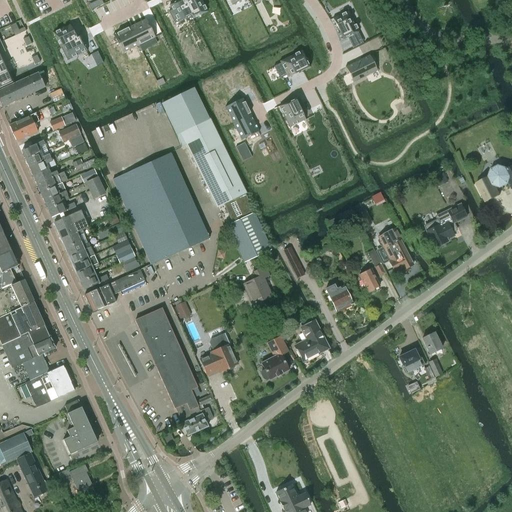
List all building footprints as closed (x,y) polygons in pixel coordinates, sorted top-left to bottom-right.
[(171,10),(168,12),(174,24),(177,22),(191,15),(193,19),(184,0),(179,0),(169,5),(171,10)] [(184,0),(193,19),(207,12),(201,0),(188,0),(185,2),(184,0)] [(340,14),(332,18),(343,40),(347,38),(353,49),(363,43),(358,32),(359,32),(355,25),(356,25),(348,11),(340,14)] [(136,24),(129,27),(138,45),(151,39),(155,38),(154,36),(153,36),(146,21),(146,19),(136,24)] [(70,24),(53,33),(59,47),(80,37),(80,36),(76,38),(70,24)] [(116,33),(113,35),(114,37),(121,52),(122,54),(133,48),(138,45),(129,27),(116,34),(116,33)] [(28,37),(23,39),(26,46),(31,44),(28,37)] [(80,37),(59,47),(60,47),(66,60),(69,58),(70,59),(87,51),(80,37)] [(280,63),(273,67),(280,79),(287,75),(288,78),(302,71),(310,67),(308,64),(301,51),(295,54),(279,61),(280,63)] [(37,55),(31,58),(34,65),(39,63),(40,63),(37,55)] [(369,55),(345,67),(346,68),(353,81),(352,81),(353,83),(377,71),(376,69),(376,70),(369,57),(370,56),(369,55)] [(5,63),(0,64),(0,76),(9,72),(5,63)] [(42,70),(37,73),(0,89),(0,105),(1,107),(44,87),(39,75),(43,73),(42,70)] [(43,73),(39,75),(44,87),(47,86),(49,91),(54,88),(55,90),(61,88),(53,70),(48,72),(47,72),(43,73)] [(9,72),(0,76),(0,88),(13,82),(9,72)] [(193,89),(165,102),(181,135),(194,161),(216,207),(244,194),(209,121),(193,89)] [(226,106),(225,107),(233,124),(251,115),(243,98),(241,99),(242,99),(226,107),(226,106)] [(295,99),(279,106),(289,128),(305,120),(295,99)] [(72,113),(61,118),(64,126),(76,121),(72,113)] [(9,126),(16,141),(37,132),(34,124),(38,122),(35,114),(9,126)] [(251,115),(233,124),(241,140),(243,139),(242,139),(257,132),(258,132),(259,131),(251,115)] [(61,118),(50,123),(53,131),(64,126),(61,118)] [(80,135),(76,125),(58,133),(62,140),(57,142),(58,144),(80,135)] [(80,135),(69,140),(72,148),(83,142),(80,135)] [(25,159),(46,150),(42,141),(22,151),(23,155),(22,156),(23,158),(25,159)] [(243,162),(252,157),(244,142),(235,147),(243,162)] [(76,148),(79,155),(89,151),(85,144),(76,148)] [(50,158),(46,150),(25,159),(26,160),(25,162),(26,164),(28,164),(29,167),(50,158)] [(201,243),(209,239),(170,154),(112,180),(151,265),(201,243)] [(32,175),(33,176),(47,170),(45,165),(51,162),(50,158),(29,167),(31,171),(30,173),(31,175),(32,175)] [(80,164),(82,170),(96,164),(93,158),(82,164),(80,164)] [(80,159),(72,163),(73,167),(80,164),(82,164),(80,159)] [(511,189),(511,167),(506,170),(506,169),(499,167),(491,170),(489,177),(476,184),(485,202),(499,195),(495,185),(500,187),(507,183),(508,182),(511,189)] [(94,169),(85,173),(88,181),(97,177),(94,169)] [(35,181),(36,184),(57,175),(56,172),(50,174),(47,170),(33,176),(33,177),(33,178),(34,181),(35,181)] [(40,193),(61,183),(67,180),(63,172),(57,175),(36,184),(38,188),(37,189),(38,191),(40,192),(40,193)] [(443,174),(435,178),(439,186),(447,181),(443,174)] [(86,183),(89,190),(100,186),(97,178),(86,183)] [(61,183),(40,193),(41,193),(40,195),(41,197),(43,198),(44,201),(65,192),(61,183)] [(104,194),(100,186),(89,190),(93,199),(104,194)] [(65,192),(44,201),(46,204),(45,206),(46,208),(48,209),(62,202),(69,200),(65,192)] [(64,207),(62,202),(48,209),(52,218),(75,207),(73,203),(64,207)] [(460,204),(447,211),(451,219),(453,224),(466,217),(460,204)] [(54,226),(57,232),(85,220),(81,211),(54,223),(55,226),(54,226)] [(357,216),(362,227),(371,223),(365,212),(357,216)] [(254,213),(232,223),(232,224),(249,260),(271,250),(254,213)] [(437,221),(424,227),(428,233),(426,234),(429,239),(430,239),(435,248),(436,247),(436,248),(442,245),(442,244),(448,241),(447,240),(454,236),(452,233),(451,230),(456,228),(453,224),(451,219),(440,225),(437,220),(437,221)] [(60,236),(61,239),(82,230),(83,230),(88,228),(85,220),(57,232),(58,236),(60,236)] [(113,227),(116,235),(123,232),(120,224),(113,227)] [(62,244),(64,249),(80,242),(78,237),(84,234),(83,230),(82,230),(61,239),(63,243),(62,244)] [(402,271),(413,265),(406,253),(408,252),(396,231),(378,240),(390,261),(389,262),(395,273),(401,270),(402,271)] [(0,256),(11,251),(2,232),(0,232),(0,256)] [(126,241),(123,232),(114,236),(118,244),(126,241)] [(68,253),(69,256),(90,247),(89,244),(87,244),(85,239),(80,242),(64,249),(66,252),(68,253)] [(126,241),(113,247),(116,254),(129,249),(126,241)] [(90,247),(69,256),(70,259),(70,261),(72,265),(94,255),(90,247)] [(290,247),(283,251),(297,278),(304,275),(290,247)] [(120,263),(133,257),(129,249),(116,255),(120,263)] [(372,250),(367,253),(379,277),(385,274),(372,250)] [(0,290),(16,283),(10,269),(18,266),(11,251),(0,256),(0,290)] [(77,273),(97,264),(94,255),(72,265),(74,269),(75,270),(77,273)] [(134,258),(123,263),(126,269),(137,264),(134,258)] [(99,267),(97,264),(77,273),(78,276),(77,278),(79,282),(95,275),(93,270),(99,267)] [(265,267),(254,273),(257,278),(243,285),(253,305),(271,296),(263,279),(269,276),(265,267)] [(373,289),(379,286),(374,276),(375,275),(374,272),(372,273),(370,269),(359,275),(368,292),(369,292),(369,293),(374,291),(373,289)] [(108,285),(113,295),(122,291),(145,281),(140,270),(108,285)] [(97,279),(95,275),(79,282),(82,287),(83,287),(84,290),(108,279),(106,275),(97,279)] [(0,317),(14,311),(14,310),(33,301),(24,280),(16,283),(0,290),(0,317)] [(113,295),(108,285),(84,295),(85,298),(86,297),(88,301),(87,301),(88,303),(89,303),(93,311),(92,312),(93,314),(94,313),(94,312),(97,311),(98,311),(99,311),(99,309),(106,306),(107,306),(116,302),(113,295)] [(340,311),(352,304),(344,288),(340,290),(339,288),(335,290),(333,285),(325,290),(335,310),(339,308),(340,310),(340,311)] [(21,308),(14,311),(0,317),(0,343),(1,345),(27,333),(45,326),(34,302),(21,307),(21,308)] [(175,306),(181,320),(190,316),(184,302),(175,306)] [(170,399),(190,390),(197,388),(161,309),(135,320),(170,399)] [(302,361),(327,348),(313,321),(301,328),(307,340),(295,347),(302,361)] [(32,344),(50,336),(45,326),(27,333),(32,344)] [(38,356),(32,344),(27,333),(1,345),(12,369),(22,364),(22,363),(38,356)] [(422,339),(430,355),(442,349),(434,333),(422,339)] [(211,354),(199,359),(206,374),(217,369),(219,373),(227,369),(229,370),(231,370),(233,369),(234,367),(235,366),(238,364),(224,334),(210,340),(209,343),(213,351),(210,353),(211,354)] [(38,356),(39,355),(54,349),(55,349),(50,337),(50,336),(32,344),(38,356)] [(288,369),(281,355),(288,352),(280,337),(267,344),(274,357),(262,363),(261,363),(261,364),(264,370),(261,371),(260,374),(263,379),(266,380),(269,379),(270,380),(277,376),(278,376),(278,375),(280,374),(280,375),(281,374),(288,370),(288,371),(289,370),(288,369)] [(400,357),(399,358),(407,373),(424,365),(421,358),(418,359),(414,350),(405,354),(404,353),(400,355),(400,357)] [(39,355),(38,356),(22,363),(22,364),(30,381),(47,373),(39,355)] [(442,374),(435,360),(429,363),(435,377),(442,374)] [(63,366),(47,373),(30,381),(25,383),(27,387),(28,389),(31,396),(32,398),(36,408),(48,402),(52,400),(52,401),(74,391),(70,382),(70,383),(68,378),(63,366)] [(430,367),(424,369),(429,380),(434,378),(430,367)] [(196,402),(190,390),(170,399),(175,409),(175,408),(182,423),(181,423),(181,424),(202,414),(201,411),(200,412),(196,402)] [(211,395),(196,402),(200,412),(201,411),(202,414),(181,424),(187,436),(207,427),(205,421),(212,418),(208,408),(204,409),(202,405),(213,400),(211,395)] [(64,406),(68,413),(82,407),(78,399),(64,406)] [(82,407),(68,413),(66,414),(66,415),(67,414),(70,421),(69,421),(70,421),(73,427),(66,430),(69,437),(62,441),(63,441),(66,447),(65,447),(65,448),(66,448),(69,454),(68,454),(69,455),(97,442),(97,441),(96,441),(93,435),(94,435),(94,434),(93,435),(90,428),(91,428),(89,429),(86,422),(88,421),(82,407)] [(31,430),(22,434),(24,439),(33,434),(31,430)] [(0,467),(14,461),(33,499),(47,492),(47,491),(54,488),(50,480),(43,484),(29,453),(30,453),(24,439),(22,434),(0,444),(0,467)] [(62,483),(72,478),(80,497),(79,498),(83,505),(90,501),(89,498),(96,495),(85,472),(87,471),(84,466),(85,466),(85,465),(69,473),(68,469),(58,474),(62,483)] [(21,511),(6,480),(0,482),(0,511),(21,511)] [(291,485),(276,492),(280,502),(279,502),(283,510),(284,510),(284,511),(305,511),(303,508),(310,505),(305,493),(298,496),(297,494),(296,495),(291,485)]
